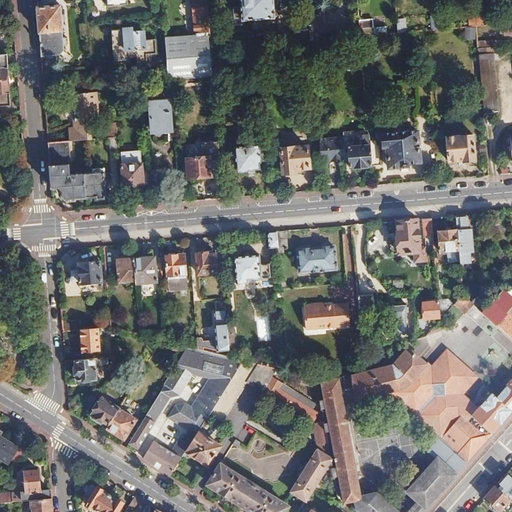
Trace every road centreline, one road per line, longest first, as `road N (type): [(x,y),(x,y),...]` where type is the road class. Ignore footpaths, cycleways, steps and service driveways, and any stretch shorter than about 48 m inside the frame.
road 1 (tertiary): [(40,232),(511,191)]
road 2 (residential): [(23,0),(40,232)]
road 3 (residential): [(40,232),(55,387),(38,419)]
road 4 (tertiary): [(186,511),(67,437)]
